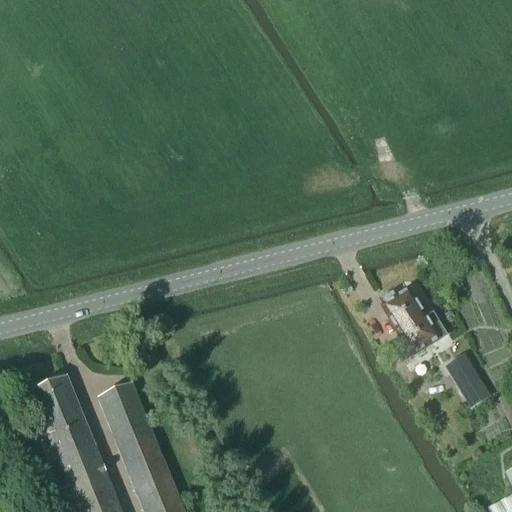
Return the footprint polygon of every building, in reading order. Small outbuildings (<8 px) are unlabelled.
[(392,296),(380,302),(383,307),(380,309),(400,340),(390,346),(401,364),(446,338),(433,316),(426,320),(409,291),(395,299),(392,296)] [(466,357),(445,369),(471,412),(492,400),(466,357)] [(66,380),(29,396),(41,419),(36,424),(41,438),(48,441),(76,511),(121,511),(68,379),(66,380)] [(183,511),(134,387),(98,402),(141,511),(183,511)] [(511,498),(488,511),(511,511),(511,473),(507,476),(511,485),(511,498)]
